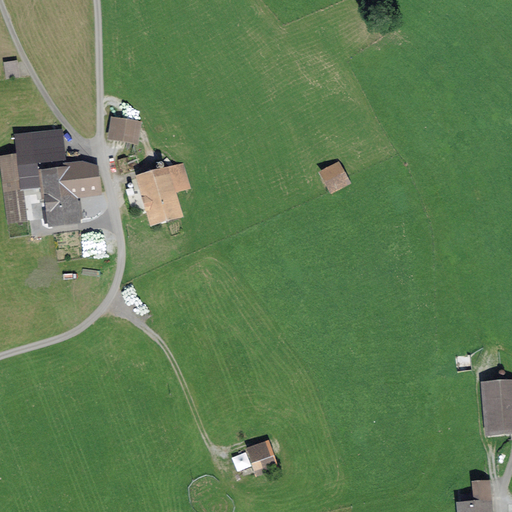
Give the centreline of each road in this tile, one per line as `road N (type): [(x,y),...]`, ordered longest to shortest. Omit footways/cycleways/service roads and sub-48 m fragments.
road 1 (unclassified): [(98,153),(122,248),(114,289),(81,327),(0,356)]
road 2 (track): [(231,475),(166,351),(109,297)]
road 3 (unclassified): [(0,0),(40,87),(98,153)]
road 4 (unclassified): [(96,0),(98,153)]
